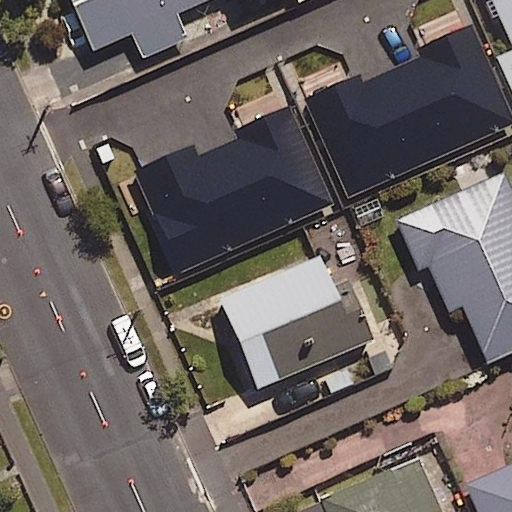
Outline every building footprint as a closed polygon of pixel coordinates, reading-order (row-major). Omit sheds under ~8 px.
[(62,0),(88,55),(212,0),(237,0),(239,3),(246,0),(62,0)] [(511,0),(486,0),(508,47),(511,44),(511,0)] [(502,70),(511,93),(511,54),(498,61),(502,70)] [(511,137),(511,93),(502,70),(414,109),(440,169),(511,137)] [(258,128),(156,171),(193,259),(345,194),(322,141),(272,162),(258,128)] [(511,202),(499,175),(394,224),(416,273),(425,269),(446,315),(458,310),(479,356),(511,340),(511,202)] [(315,260),(214,303),(253,393),(370,344),(346,288),(330,295),(315,260)] [(438,511),(415,460),(315,505),(317,511),(438,511)] [(511,511),(511,466),(463,488),(473,511),(511,511)]
